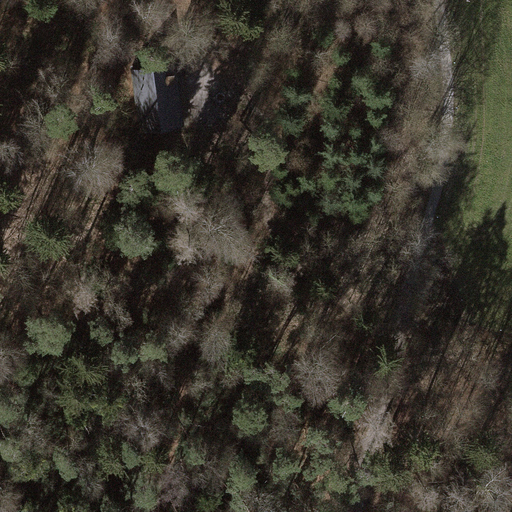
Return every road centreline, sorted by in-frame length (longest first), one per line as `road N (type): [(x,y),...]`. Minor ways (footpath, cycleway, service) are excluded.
road 1 (track): [(440,0),(454,120),(356,511)]
road 2 (track): [(180,0),(249,116)]
